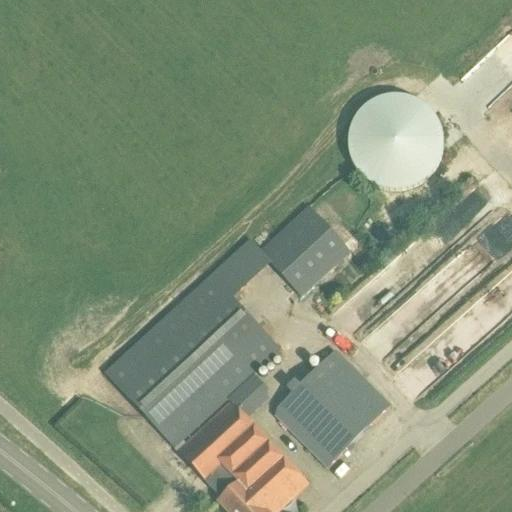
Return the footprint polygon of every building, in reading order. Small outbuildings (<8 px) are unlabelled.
[(427,190),(439,179),(448,164),(450,148),(447,131),(440,118),(429,107),(415,101),(400,99),(385,102),(371,109),(361,120),(354,135),(352,152),(356,168),(365,182),(379,192),(395,197),(412,196),(427,190)] [(511,186),(502,175),(436,239),(455,258),(511,202),(511,186)] [(351,255),(308,209),(260,253),(251,243),(104,377),(221,501),(218,504),(225,511),(282,511),(309,487),(284,460),(247,422),(269,401),(264,396),(268,393),(254,378),(281,353),(233,302),(271,267),(301,301),(351,255)] [(471,286),(461,270),(434,285),(444,302),(471,286)] [(327,471),(390,409),(334,353),(276,411),(275,419),(327,471)]
